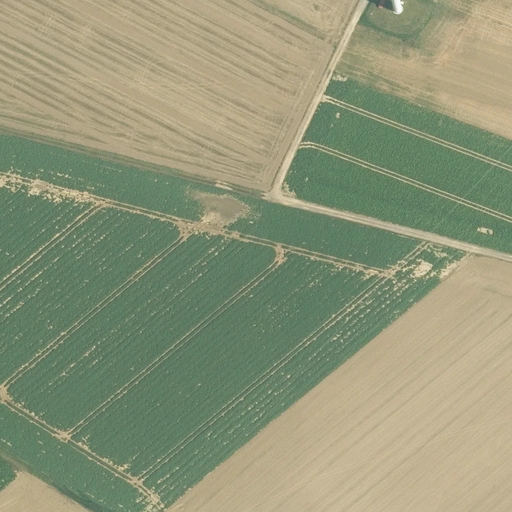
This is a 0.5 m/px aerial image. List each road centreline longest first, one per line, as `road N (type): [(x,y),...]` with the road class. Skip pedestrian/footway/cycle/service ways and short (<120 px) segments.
road 1 (track): [(511,262),(0,132)]
road 2 (track): [(278,204),(376,0)]
